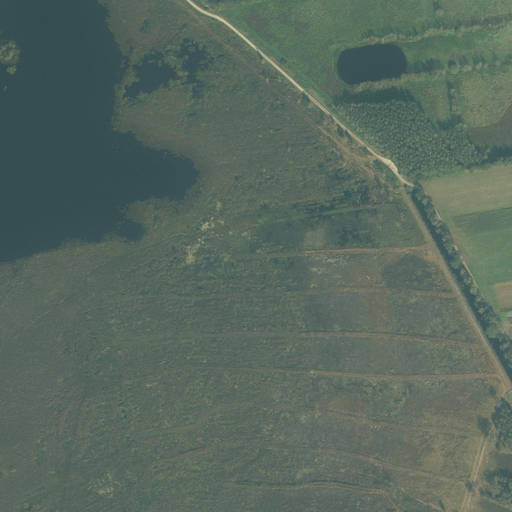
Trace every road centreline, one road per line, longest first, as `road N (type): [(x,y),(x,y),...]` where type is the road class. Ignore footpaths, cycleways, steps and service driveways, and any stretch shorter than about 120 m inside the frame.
road 1 (track): [(189,0),(421,188)]
road 2 (track): [(405,182),(403,193),(511,390)]
road 3 (track): [(511,348),(421,188)]
